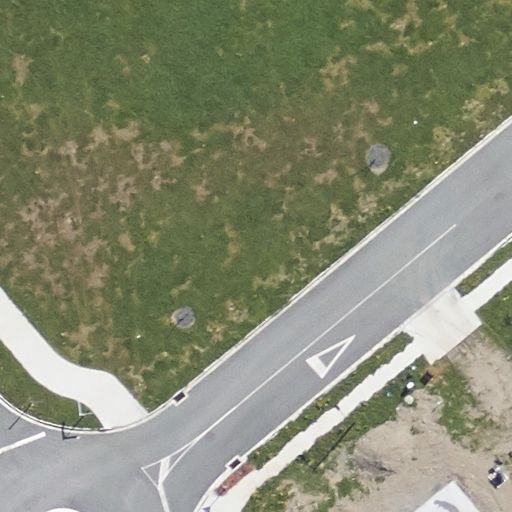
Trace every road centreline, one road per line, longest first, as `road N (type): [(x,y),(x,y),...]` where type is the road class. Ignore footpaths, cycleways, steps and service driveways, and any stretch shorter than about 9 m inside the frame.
road 1 (residential): [(127,494),(511,174)]
road 2 (residential): [(5,483),(28,469),(82,465),(127,494)]
